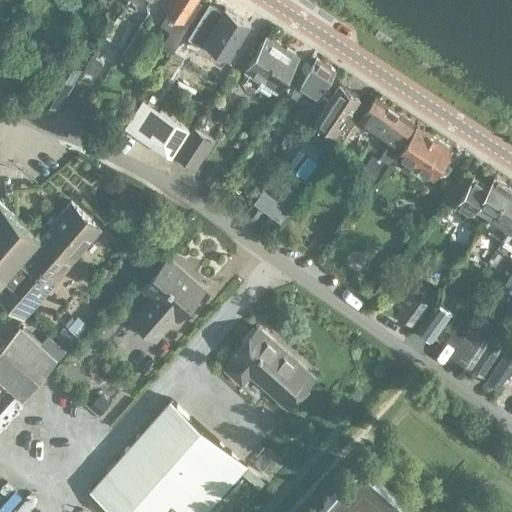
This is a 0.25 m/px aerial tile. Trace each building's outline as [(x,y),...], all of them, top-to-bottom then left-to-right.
[(139,25),(123,52),(143,65),(158,40),(174,50),(195,16),(188,11),(195,0),(169,0),(166,6),(169,8),(160,22),(166,25),(158,37),(139,25)] [(209,1),(188,35),(202,44),(205,41),(227,55),(229,56),(230,55),(228,54),(249,21),(225,6),(223,9),(209,1)] [(242,54),(236,63),(244,68),(247,71),(241,81),(253,89),(260,79),(261,79),(282,46),(278,44),(280,41),(271,36),(270,38),(266,36),(257,49),(253,47),(249,53),(253,55),(250,60),(242,54)] [(282,46),(261,79),(277,90),(284,78),(287,80),(295,69),(291,67),(298,56),(294,54),(295,52),(287,46),(286,49),(282,46)] [(299,78),(292,91),(301,97),(308,85),(320,92),(335,68),(316,56),(301,80),(299,78)] [(82,68),(64,57),(41,96),(59,106),(82,68)] [(340,81),(309,124),(326,136),(330,131),(341,139),(355,118),(347,112),(359,95),(340,81)] [(376,95),(359,118),(379,132),(390,139),(381,153),(375,150),(361,169),(373,178),(415,122),(395,108),(376,95)] [(170,156),(188,129),(160,112),(143,138),(170,156)] [(417,123),(374,181),(396,195),(411,173),(436,189),(451,166),(443,161),(452,147),(417,123)] [(175,153),(196,167),(213,141),(193,127),(175,153)] [(216,163),(205,178),(216,185),(227,170),(216,163)] [(477,204),(492,214),(511,186),(495,176),(489,185),(473,174),(465,187),(456,180),(444,198),(454,204),(457,199),(473,210),(477,204)] [(263,190),(255,201),(280,219),(298,194),(288,186),(277,201),(263,190)] [(511,222),(511,186),(492,214),(502,221),(500,225),(507,230),(511,222)] [(0,199),(0,293),(24,315),(101,226),(71,199),(43,231),(38,226),(35,230),(0,199)] [(511,222),(507,230),(500,241),(511,248),(511,222)] [(204,288),(168,256),(142,286),(153,295),(133,318),(156,338),(175,315),(178,318),(182,313),(181,311),(188,303),(189,305),(204,288)] [(397,312),(415,325),(431,302),(413,289),(397,312)] [(418,328),(432,338),(451,312),(437,302),(418,328)] [(80,319),(73,328),(82,336),(90,327),(80,319)] [(57,358),(51,353),(19,325),(0,346),(0,376),(23,397),(57,358)] [(287,351),(258,325),(255,328),(253,326),(242,338),(245,340),(231,355),(235,358),(227,367),(242,381),(250,372),(288,405),(314,376),(299,362),(298,360),(296,362),(287,354),(289,352),(288,351),(287,351)] [(490,342),(477,334),(459,361),(472,369),(490,342)] [(490,342),(472,369),(481,376),(500,348),(490,342)] [(511,346),(510,345),(487,378),(499,386),(511,366),(511,346)] [(101,393),(91,404),(100,412),(110,401),(101,393)] [(118,511),(204,511),(247,465),(171,398),(91,487),(118,511)] [(415,511),(360,463),(315,511),(415,511)]
